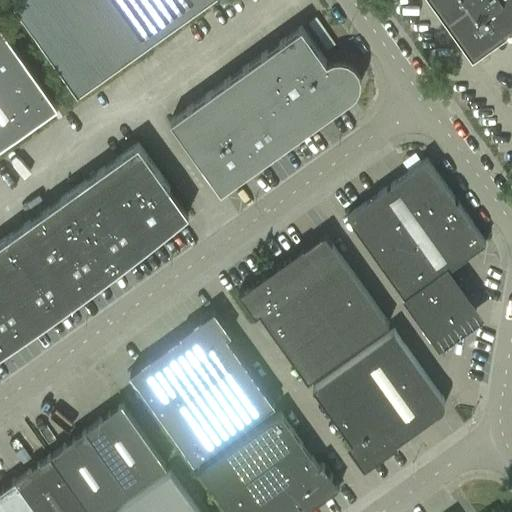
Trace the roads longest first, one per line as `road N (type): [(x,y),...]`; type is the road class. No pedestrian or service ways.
road 1 (unclassified): [(0,401),(422,99)]
road 2 (unknown): [(307,181),(493,432)]
road 3 (unknown): [(198,259),(371,511)]
road 4 (unclassified): [(422,99),(511,228)]
road 5 (unclassified): [(381,511),(493,432)]
road 6 (unclassified): [(351,0),(422,99)]
